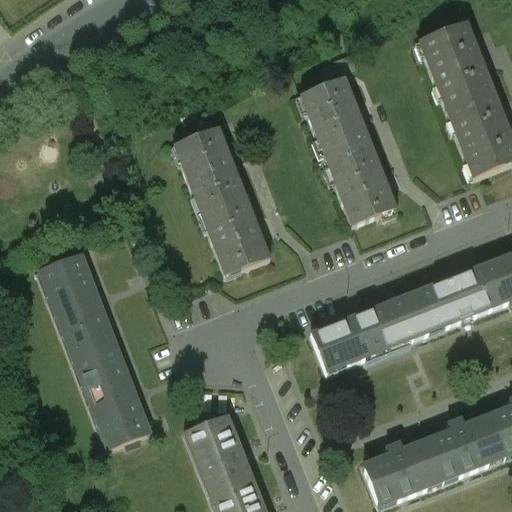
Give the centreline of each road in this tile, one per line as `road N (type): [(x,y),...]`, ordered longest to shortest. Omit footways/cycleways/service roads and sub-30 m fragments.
road 1 (residential): [(303,511),(232,327),(511,215)]
road 2 (unclassified): [(136,0),(0,85)]
